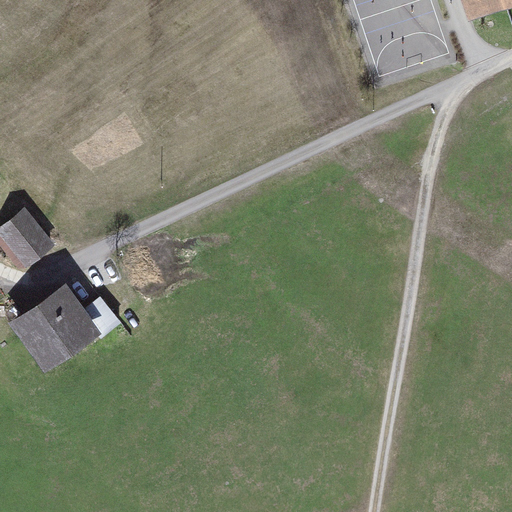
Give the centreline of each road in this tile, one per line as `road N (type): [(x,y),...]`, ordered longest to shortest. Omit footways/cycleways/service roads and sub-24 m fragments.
road 1 (residential): [(511,58),(40,278),(0,269)]
road 2 (track): [(444,89),(377,511)]
